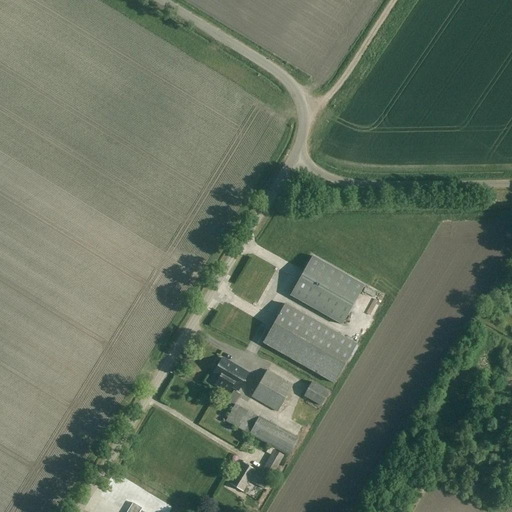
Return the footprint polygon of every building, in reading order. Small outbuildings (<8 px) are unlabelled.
[(364,286),(312,256),(290,295),(342,325),(364,286)] [(356,345),(285,304),(263,343),(334,384),(356,345)] [(220,379),(217,385),(230,392),(233,387),(239,391),(250,373),(223,359),(214,375),(220,379)] [(293,384),(267,369),(251,397),(277,412),(293,384)] [(329,392),(312,382),(303,396),(321,406),(329,392)] [(215,412),(203,404),(193,419),(213,432),(223,418),(215,412)] [(299,439),(235,404),(226,421),(289,456),(299,439)] [(263,451),(269,453),(271,447),(266,444),(263,451)] [(284,456),(274,450),(261,472),(242,462),(229,484),(243,492),(250,481),(265,489),(284,456)]
